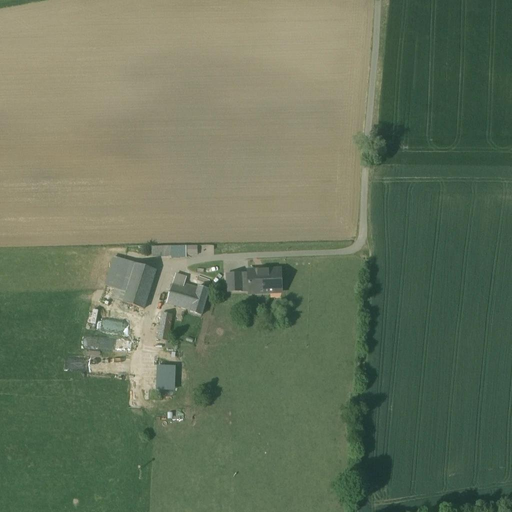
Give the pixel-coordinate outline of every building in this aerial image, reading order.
[(154,256),(200,256),(200,245),(154,245),(154,256)] [(156,271),(115,258),(106,286),(115,289),(111,299),(143,310),(156,271)] [(281,270),(248,272),(248,276),(249,292),(249,294),(282,293),(281,270)] [(242,274),(227,275),(228,293),(242,292),(241,276),(242,276),(242,274)] [(198,289),(184,285),(187,278),(176,275),(167,303),(191,311),(190,313),(201,317),(209,291),(198,287),(198,289)] [(172,315),(162,313),(158,340),(167,342),(172,315)]
